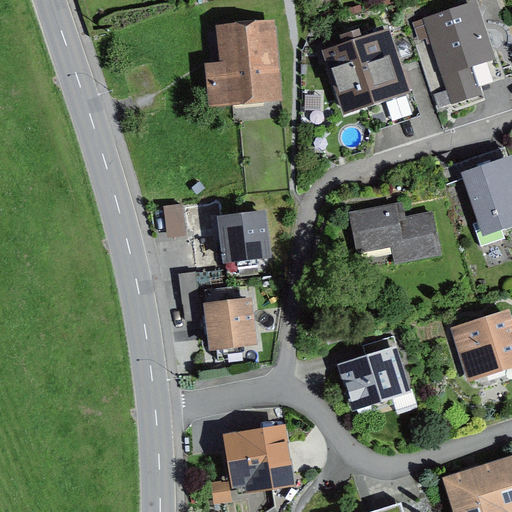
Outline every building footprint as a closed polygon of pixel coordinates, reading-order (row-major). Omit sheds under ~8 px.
[(476,5),(423,23),(442,77),(495,59),(476,5)] [(279,104),(273,26),(216,30),(219,67),(200,68),(204,110),(279,104)] [(387,33),(322,57),(344,117),(409,94),(387,33)] [(511,161),(511,159),(463,175),(484,237),(511,227),(511,161)] [(399,207),(354,217),(363,256),(388,251),(392,268),(439,258),(431,217),(403,223),(399,207)] [(167,210),(169,238),(183,238),(181,209),(167,210)] [(268,262),(263,216),(216,220),(221,267),(268,262)] [(255,354),(253,307),(207,310),(210,357),(255,354)] [(511,331),(508,320),(452,339),(470,390),(511,375),(511,331)] [(394,356),(340,375),(356,422),(411,402),(394,356)] [(283,430),(222,439),(231,498),(292,489),(283,430)] [(511,511),(511,466),(442,489),(449,511),(511,511)]
